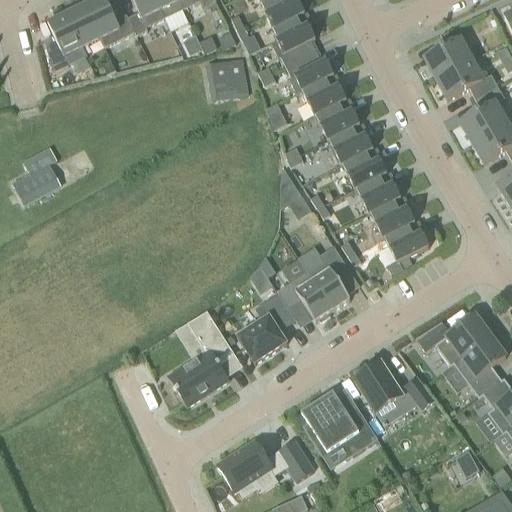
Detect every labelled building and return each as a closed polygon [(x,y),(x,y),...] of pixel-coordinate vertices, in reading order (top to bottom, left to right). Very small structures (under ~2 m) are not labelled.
[(164,23),(153,0),(129,0),(138,17),(128,22),(134,37),(136,41),(147,35),(146,32),(164,23)] [(175,0),(153,0),(164,23),(170,35),(189,26),(183,14),(175,0)] [(175,0),(183,14),(201,5),(204,12),(216,7),(212,0),(175,0)] [(256,0),(261,9),(266,19),(265,19),(265,20),(297,4),(296,3),(290,6),(287,0),(256,0)] [(103,1),(85,10),(105,52),(134,37),(128,22),(126,19),(115,25),(108,11),(103,1)] [(297,4),(265,20),(273,35),(278,44),(270,48),(271,48),(308,30),(307,29),(302,32),(297,22),(304,18),(297,4)] [(85,10),(66,19),(86,61),(87,60),(85,56),(83,51),(100,43),(103,49),(104,52),(105,52),(85,10)] [(86,61),(66,19),(47,28),(53,40),(44,45),(44,46),(53,78),(54,77),(66,72),(68,71),(68,69),(70,68),(85,61),(86,61)] [(231,23),(236,34),(243,30),(238,20),(231,23)] [(243,30),(236,34),(241,45),(248,41),(243,30)] [(308,30),(271,48),(278,63),(280,62),(285,72),(316,57),(311,46),(315,44),(308,30)] [(229,36),(218,42),(224,54),(235,48),(229,36)] [(471,65),(472,66),(476,63),(464,42),(454,47),(448,36),(439,40),(446,52),(424,63),(425,65),(435,84),(471,65)] [(184,47),(190,59),(201,54),(195,41),(184,47)] [(216,53),(210,41),(198,46),(204,58),(216,53)] [(322,67),(316,57),(285,72),(291,83),(289,84),(296,98),(333,79),(326,65),(322,67)] [(85,61),(70,68),(75,80),(91,73),(85,61)] [(509,77),(511,75),(511,63),(511,62),(503,67),(509,77)] [(241,63),(207,69),(213,105),(247,100),(241,63)] [(471,65),(435,84),(446,104),(446,105),(468,93),(474,104),(482,100),(497,91),(491,80),(482,84),(472,66),(471,65)] [(107,79),(115,75),(110,66),(105,68),(102,70),(107,79)] [(260,84),(271,78),(268,71),(257,77),(260,84)] [(275,85),(271,78),(260,84),(264,91),(275,85)] [(333,79),(296,98),(296,99),(302,96),(307,106),(306,106),(314,121),(346,104),(338,90),(331,94),(326,84),(333,80),(333,79)] [(482,100),(474,104),(480,115),(459,128),(460,129),(471,148),(511,125),(499,106),(504,103),(497,91),(482,100)] [(346,105),(346,104),(314,121),(315,121),(320,130),(320,131),(327,145),(359,129),(352,114),(344,118),(339,108),(346,105)] [(268,121),(280,114),(277,108),(266,113),(268,121)] [(511,127),(511,125),(471,148),(483,167),(482,167),(483,169),(504,156),(511,167),(511,165),(511,127)] [(359,129),(327,145),(327,146),(328,145),(333,155),(340,170),(372,154),(365,139),(358,143),(353,133),(359,130),(359,129)] [(24,211),(61,191),(49,169),(57,165),(49,152),(23,166),(29,178),(12,188),(24,211)] [(284,158),(286,166),(299,159),(296,152),(284,158)] [(347,180),(354,194),(386,178),(379,163),(371,167),(366,157),(373,154),(372,154),(340,170),(341,170),(342,170),(347,179),(347,180)] [(299,159),(286,166),(287,167),(290,173),(303,166),(299,159)] [(511,165),(511,167),(511,168),(511,180),(496,191),(497,192),(498,192),(509,210),(511,208),(511,165)] [(283,174),(282,175),(282,213),(287,209),(301,201),(283,174)] [(386,178),(354,194),(355,195),(356,194),(361,204),(368,219),(400,202),(392,188),(385,192),(380,182),(386,179),(386,178)] [(316,213),(323,209),(317,198),(310,203),(316,213)] [(400,202),(368,219),(370,218),(382,243),(414,227),(407,212),(399,216),(394,206),(400,203),(400,202)] [(329,219),(323,209),(316,213),(323,223),(329,219)] [(414,227),(382,243),(384,243),(397,268),(428,252),(421,236),(413,240),(408,230),(414,227)] [(0,344),(3,343),(36,409),(87,383),(82,374),(149,340),(129,299),(82,322),(71,301),(56,309),(24,245),(0,257),(0,344)] [(341,250),(347,260),(354,256),(347,246),(341,250)] [(314,252),(298,263),(307,277),(332,316),(350,305),(347,300),(335,283),(348,274),(333,252),(320,260),(314,252)] [(354,256),(347,260),(354,270),(360,266),(354,256)] [(274,277),(264,261),(259,269),(267,282),(274,277)] [(258,295),(267,290),(257,272),(248,278),(258,295)] [(330,321),(329,318),(332,316),(307,277),(277,297),(278,298),(287,313),(300,304),(315,327),(318,325),(320,327),(330,321)] [(287,313),(278,298),(254,313),(262,325),(237,342),(254,368),(287,347),(279,335),(295,325),(287,313)] [(230,353),(206,316),(187,329),(205,357),(167,382),(187,412),(228,385),(226,382),(215,363),(230,353)] [(450,370),(453,368),(490,341),(489,340),(491,338),(482,326),(480,327),(475,320),(450,338),(440,325),(415,343),(426,358),(436,351),(450,370)] [(482,400),(502,386),(492,372),(505,361),(499,353),(501,351),(493,341),(491,342),(490,341),(453,368),(478,403),(482,400)] [(147,353),(142,356),(147,366),(152,364),(147,353)] [(404,392),(407,396),(401,399),(380,366),(353,383),(375,418),(393,407),(402,420),(417,410),(421,415),(435,405),(417,382),(404,392)] [(502,438),(505,436),(511,430),(511,394),(504,384),(502,386),(482,400),(493,414),(487,418),(502,438)] [(357,412),(347,419),(333,397),(301,417),(307,428),(302,431),(322,461),(344,447),(352,460),(377,444),(357,412)] [(277,456),(265,464),(255,447),(217,471),(234,497),(270,474),(274,481),(287,472),(296,486),(313,476),(294,445),(277,456)] [(468,455),(454,463),(465,482),(479,475),(468,455)] [(509,485),(502,474),(491,482),(499,492),(509,485)] [(277,511),(276,511),(306,511),(301,500),(277,511)] [(506,511),(499,503),(483,511),(506,511)]
